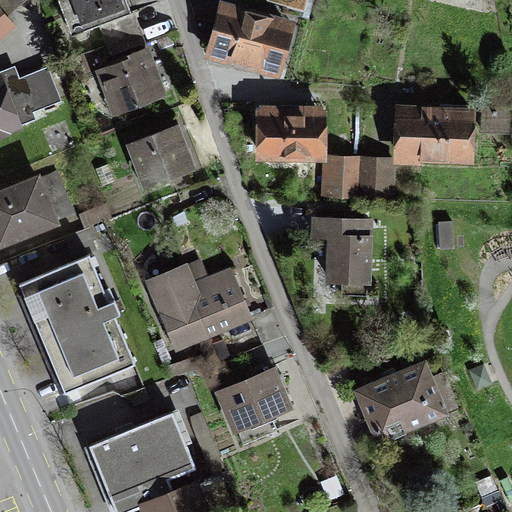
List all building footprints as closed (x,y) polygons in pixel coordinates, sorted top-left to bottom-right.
[(0,0),(0,47),(24,27),(13,14),(30,0),(0,0)] [(161,0),(79,0),(90,32),(164,6),(161,0)] [(315,0),(271,0),(271,3),(312,13),(315,0)] [(301,20),(225,3),(212,58),(287,76),(301,20)] [(156,49),(100,73),(120,120),(176,97),(156,49)] [(18,71),(0,78),(0,139),(39,123),(35,115),(71,99),(56,65),(22,80),(18,71)] [(479,104),(399,102),(397,159),(477,161),(479,104)] [(328,106),(256,106),(256,163),(329,162),(328,106)] [(186,124),(129,148),(149,195),(206,172),(186,124)] [(336,160),(333,194),(361,196),(364,162),(336,160)] [(364,162),(361,196),(390,198),(392,164),(364,162)] [(47,177),(0,195),(0,240),(3,248),(66,224),(47,177)] [(375,218),(312,217),(311,242),(329,242),(328,285),(373,286),(375,218)] [(145,364),(99,259),(28,289),(74,395),(145,364)] [(238,269),(193,286),(212,339),(258,321),(238,269)] [(178,352),(212,339),(193,286),(187,270),(152,283),(178,352)] [(428,358),(351,390),(375,447),(452,415),(428,358)] [(276,368),(218,390),(235,435),(293,412),(276,368)] [(137,511),(149,507),(210,483),(183,414),(97,448),(122,511),(137,511)] [(210,483),(149,507),(151,511),(221,511),(211,484),(210,483)]
